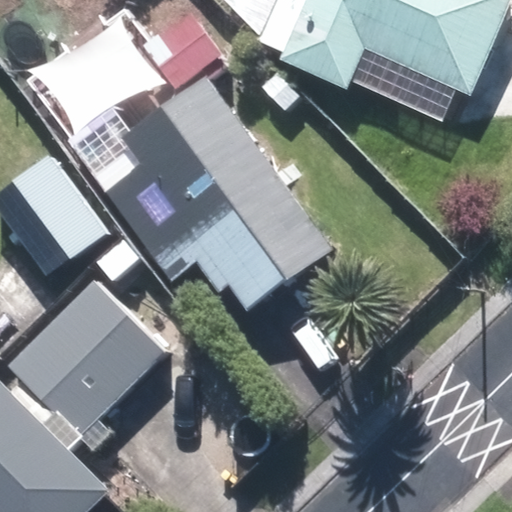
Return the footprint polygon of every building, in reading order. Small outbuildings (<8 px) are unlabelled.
[(511,15),(511,0),(317,0),(289,64),(355,93),(373,53),(476,98),(511,15)] [(234,58),(201,9),(147,46),(179,95),(234,58)] [(343,253),(220,79),(101,163),(223,337),(343,253)] [(172,352),(103,281),(18,363),(87,434),(133,390),(172,352)] [(0,389),(0,511),(93,511),(117,490),(9,381),(0,389)]
